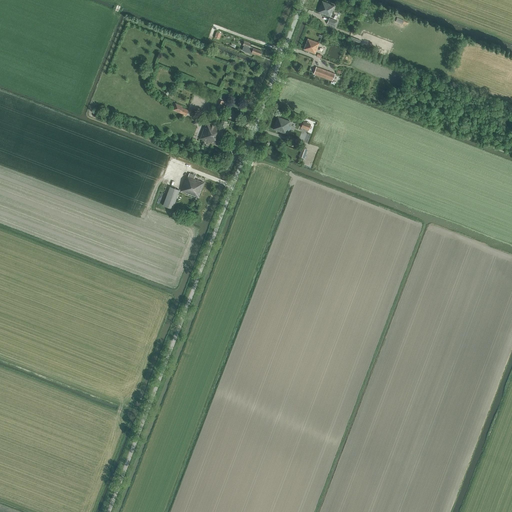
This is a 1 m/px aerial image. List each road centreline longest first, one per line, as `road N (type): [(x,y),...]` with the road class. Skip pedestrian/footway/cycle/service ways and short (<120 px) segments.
road 1 (unclassified): [(108,511),(303,0)]
road 2 (track): [(0,354),(147,409)]
